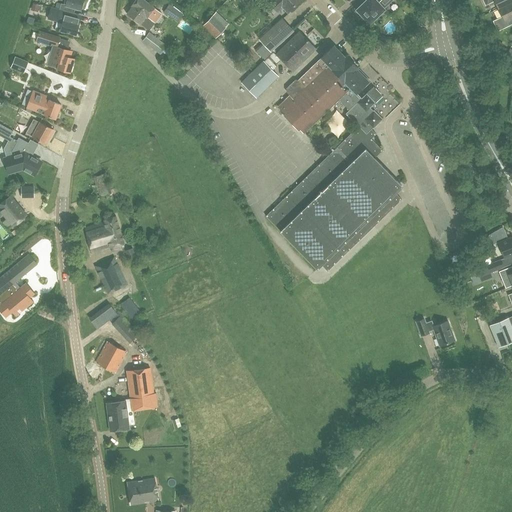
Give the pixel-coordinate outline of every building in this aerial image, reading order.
[(56,7),(53,7),(74,13),(76,7),(81,9),(83,0),(67,0),(66,4),(62,3),(57,2),(56,7)] [(148,17),(152,20),(155,22),(162,14),(154,8),(155,7),(144,0),(136,0),(133,4),(148,16),(148,17)] [(277,0),(279,2),(275,6),(279,10),(284,6),(289,11),(300,0),(277,0)] [(366,0),(357,9),(370,23),(385,9),(384,8),(389,3),(391,0),(366,0)] [(511,0),(498,8),(502,16),(493,20),(498,30),(508,25),(505,19),(511,15),(511,0)] [(178,22),(184,14),(170,3),(164,12),(178,22)] [(127,13),(150,30),(155,22),(152,20),(148,17),(148,16),(133,4),(132,5),(133,6),(127,13)] [(74,14),(74,13),(53,7),(51,7),(48,18),(63,22),(61,30),(77,34),(80,22),(74,20),(76,14),(74,14)] [(227,24),(218,15),(215,13),(213,15),(203,26),(215,36),(227,24)] [(282,17),(259,38),(271,51),(294,30),(282,17)] [(37,41),(57,47),(60,38),(39,32),(37,41)] [(167,45),(149,32),(143,41),(161,54),(167,45)] [(275,53),(274,51),(264,60),(273,70),(277,66),(275,64),(282,59),(293,71),(316,49),(300,32),(278,54),(275,53)] [(292,94),(279,106),(285,113),(283,115),(299,130),(300,129),(304,133),(346,92),(357,103),(346,113),(359,126),(367,133),(372,128),(373,127),(375,128),(383,119),(374,110),(371,107),(383,95),(374,86),(362,98),(357,93),(369,81),(357,69),(358,68),(347,56),(345,57),(334,46),(310,69),(299,80),(296,80),(289,87),(289,91),(292,94)] [(71,72),(75,58),(66,56),(68,50),(61,48),(58,60),(53,59),(51,66),(58,68),(58,69),(71,72)] [(24,73),(28,61),(15,57),(11,69),(24,73)] [(242,82),(256,97),(279,76),(273,70),(264,60),(242,82)] [(51,87),(65,91),(69,74),(55,71),(51,87)] [(27,107),(44,114),(56,119),(57,117),(58,117),(60,114),(58,112),(61,104),(46,98),(47,95),(33,90),(27,107)] [(46,143),(54,129),(40,122),(34,119),(26,132),(33,136),(46,143)] [(0,129),(7,134),(9,131),(11,127),(0,121),(0,129)] [(359,126),(266,215),(318,269),(322,265),(328,271),(402,198),(397,192),(404,185),(377,157),(384,149),(371,138),(376,133),(372,128),(367,133),(359,126)] [(13,154),(6,156),(3,157),(8,174),(22,170),(35,177),(43,161),(25,151),(29,143),(19,137),(12,151),(13,154)] [(95,181),(95,182),(94,182),(95,186),(96,191),(98,190),(101,197),(112,193),(105,173),(91,178),(92,182),(95,181)] [(23,196),(35,196),(35,185),(23,185),(23,196)] [(0,215),(3,213),(7,218),(8,218),(12,223),(13,225),(25,214),(19,207),(19,208),(16,205),(17,204),(11,197),(0,205),(0,215)] [(111,247),(125,243),(116,215),(104,219),(105,221),(85,227),(92,252),(111,246),(111,247)] [(492,231),(497,242),(499,242),(502,240),(506,239),(509,238),(504,225),(492,231)] [(505,258),(511,255),(511,236),(499,242),(505,258)] [(129,262),(137,259),(133,247),(126,250),(129,262)] [(0,306),(7,315),(5,317),(6,317),(12,312),(14,310),(17,314),(15,315),(16,316),(34,301),(33,300),(32,302),(29,298),(30,297),(35,293),(34,292),(33,294),(28,287),(24,290),(21,286),(18,289),(13,284),(38,264),(29,253),(0,277),(0,288),(3,291),(0,293),(5,299),(1,303),(0,303),(0,306)] [(109,294),(128,284),(115,256),(96,265),(109,294)] [(485,260),(475,264),(480,276),(504,266),(501,259),(487,265),(485,260)] [(511,283),(511,265),(499,271),(503,281),(510,278),(511,283)] [(130,300),(124,305),(134,318),(140,313),(130,300)] [(116,314),(108,303),(88,317),(97,329),(116,314)] [(141,333),(122,313),(112,323),(130,343),(141,333)] [(511,315),(490,325),(498,346),(511,341),(511,315)] [(416,321),(422,335),(429,332),(429,330),(434,328),(440,345),(455,340),(448,320),(433,325),(432,321),(426,323),(424,318),(416,321)] [(116,372),(127,351),(108,341),(97,362),(116,372)] [(126,370),(133,410),(158,406),(156,393),(154,393),(151,367),(126,370)] [(107,403),(111,430),(129,428),(127,410),(133,410),(131,401),(125,402),(125,400),(107,403)] [(178,418),(172,420),(174,427),(180,425),(178,418)] [(148,500),(148,502),(158,500),(157,492),(155,492),(154,486),(156,486),(155,478),(127,482),(131,504),(145,502),(145,500),(148,500)]
